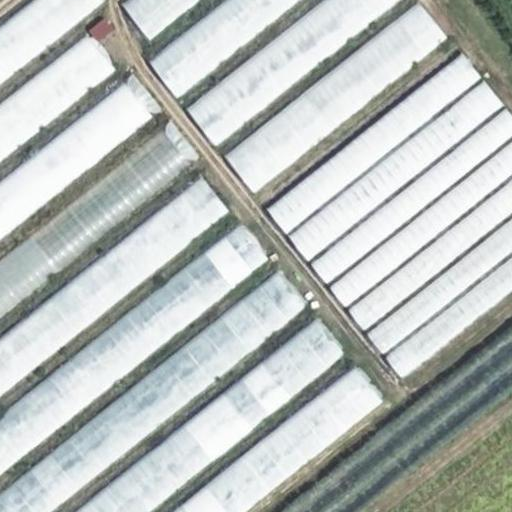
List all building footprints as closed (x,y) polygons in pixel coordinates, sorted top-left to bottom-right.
[(32,0),(0,26),(0,83),(104,0),(32,0)] [(126,0),(122,4),(149,38),(197,0),(126,0)] [(229,0),(151,64),(178,97),(298,0),(229,0)] [(326,0),(188,110),(215,145),(397,0),(326,0)] [(419,4),(227,157),(254,191),(446,38),(419,4)] [(89,38),(0,108),(0,165),(117,73),(89,38)] [(463,53),(267,209),(287,233),(482,77),(463,53)] [(484,81),(289,237),(308,261),(504,104),(484,81)] [(124,83),(0,183),(0,240),(152,118),(124,83)] [(511,113),(506,106),(311,263),(328,285),(511,136),(511,113)] [(0,261),(0,316),(189,164),(161,131),(0,261)] [(511,141),(330,287),(347,309),(511,176),(511,141)] [(0,337),(0,396),(230,212),(201,176),(0,337)] [(511,180),(349,311),(366,333),(511,215),(511,180)] [(511,217),(367,333),(384,355),(511,252),(511,217)] [(0,414),(0,475),(272,261),(242,224),(0,414)] [(511,255),(386,357),(403,378),(511,290),(511,255)] [(0,492),(0,511),(51,511),(307,306),(278,270),(0,492)] [(318,316),(74,511),(153,511),(349,355),(318,316)] [(170,511),(247,511),(387,402),(357,365),(170,511)]
